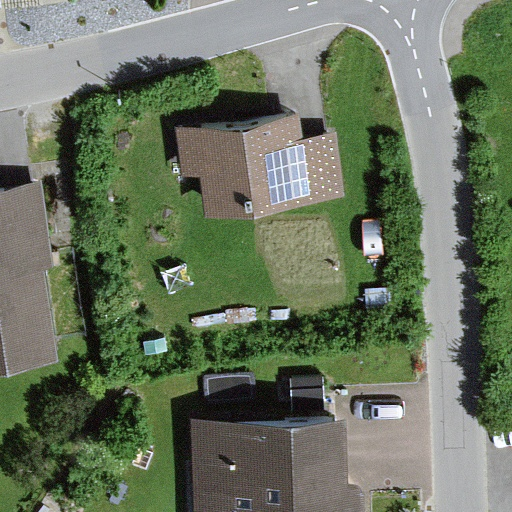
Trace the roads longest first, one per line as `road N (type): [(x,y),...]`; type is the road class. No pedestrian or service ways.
road 1 (residential): [(465,511),(463,368),(444,166),(401,0)]
road 2 (unclassified): [(327,0),(0,85)]
